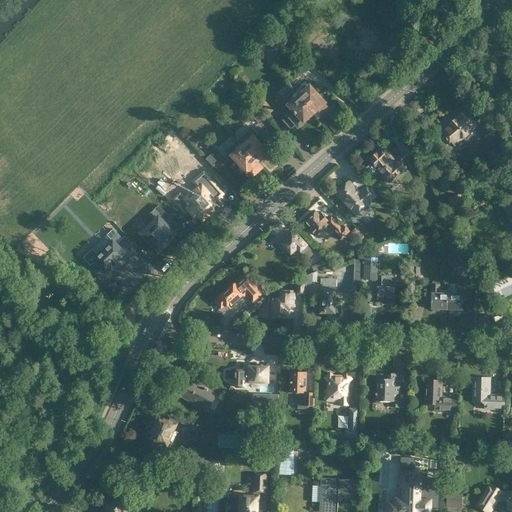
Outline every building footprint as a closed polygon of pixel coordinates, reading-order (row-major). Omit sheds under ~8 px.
[(245,85),(249,81),(244,75),(240,78),(245,85)] [(252,86),(250,83),(244,88),(246,91),(252,86)] [(324,103),(309,87),(299,96),(299,97),(314,113),(315,114),(317,112),(321,116),(328,109),(323,104),(324,103)] [(294,91),(283,100),(292,112),(284,121),(293,131),(297,127),(298,128),(314,113),(299,97),(299,96),(294,91)] [(273,109),(264,99),(257,104),(266,115),(273,109)] [(266,117),(258,108),(251,114),(259,123),(266,117)] [(455,146),(483,121),(478,115),(473,120),(465,111),(443,131),(446,135),(445,136),(446,138),(446,139),(448,141),(450,143),(452,142),(455,146)] [(258,163),(268,154),(253,137),(258,133),(252,127),(237,140),(238,141),(258,163)] [(258,163),(238,141),(225,153),(230,158),(232,156),(247,172),(248,172),(252,177),(260,170),(257,166),(259,164),(258,163)] [(377,153),(370,160),(373,163),(368,168),(374,175),(379,171),(385,177),(385,178),(385,179),(385,180),(386,181),(387,181),(388,181),(389,181),(389,182),(396,176),(398,178),(406,170),(405,169),(406,167),(402,162),(407,158),(407,159),(416,151),(408,141),(399,149),(403,154),(395,161),(385,150),(383,151),(382,152),(380,149),(376,153),(377,153)] [(211,155),(206,160),(212,166),(217,161),(211,155)] [(227,191),(203,167),(194,175),(198,178),(185,190),(191,196),(185,201),(195,212),(198,209),(208,219),(217,210),(215,207),(223,199),(221,197),(227,191)] [(349,181),(335,193),(356,215),(359,213),(362,216),(364,216),(369,211),(369,209),(366,206),(369,203),(368,202),(376,196),(366,185),(359,192),(349,181)] [(449,198),(451,212),(465,210),(463,197),(449,198)] [(153,216),(137,231),(155,251),(173,233),(169,229),(174,224),(152,201),(145,207),(153,216)] [(315,211),(305,221),(311,228),(310,229),(316,236),(328,225),(341,238),(349,231),(344,226),(341,229),(330,217),(331,216),(330,215),(326,219),(322,214),(320,216),(315,211)] [(107,225),(71,264),(79,271),(83,267),(99,281),(119,259),(105,246),(116,234),(107,225)] [(355,227),(350,232),(358,241),(364,236),(355,227)] [(314,253),(307,246),(294,231),(278,245),(283,251),(286,249),(291,254),(297,249),(307,260),(314,253)] [(460,245),(456,247),(461,259),(465,258),(460,245)] [(377,257),(363,257),(362,264),(364,264),(364,280),(377,280),(377,257)] [(395,277),(378,277),(378,303),(386,303),(386,305),(392,305),(392,303),(394,303),(395,277)] [(322,279),(321,312),(334,313),(335,311),(338,312),(338,305),(335,305),(336,280),(322,279)] [(449,291),(448,309),(463,310),(464,298),(472,298),(473,279),(457,279),(457,288),(449,288),(449,291)] [(257,298),(262,293),(251,280),(245,285),(257,298)] [(438,280),(435,280),(434,280),(433,283),(432,309),(448,309),(449,291),(440,290),(440,283),(438,280)] [(232,306),(248,291),(244,287),(241,289),(235,283),(220,298),(217,301),(217,304),(219,307),(223,307),(228,302),(232,306)] [(491,284),(485,287),(492,303),(499,300),(491,284)] [(294,307),(295,293),(291,293),(291,291),(282,290),(282,299),(273,299),(272,315),(285,315),(286,308),(290,308),(290,307),(294,307)] [(247,314),(251,318),(256,313),(252,309),(247,314)] [(274,381),(274,378),(274,371),(268,371),(268,367),(248,366),(248,382),(262,382),(261,404),(278,404),(278,385),(272,385),(272,381),(274,381)] [(315,406),(315,393),(305,393),(305,372),(291,372),(291,393),(301,393),(301,399),(304,399),(304,406),(315,406)] [(330,373),(325,378),(329,382),(329,388),(326,391),(326,398),(328,401),(341,401),(340,405),(348,405),(349,382),(352,379),(347,374),(344,377),(334,377),(330,373)] [(396,379),(396,374),(387,374),(387,378),(378,378),(378,401),(393,401),(393,407),(399,407),(400,406),(406,406),(406,399),(400,399),(400,389),(394,389),(394,379),(396,379)] [(506,394),(489,394),(490,378),(475,378),(474,401),(489,401),(489,408),(506,408),(506,394)] [(217,394),(190,379),(181,396),(189,400),(189,401),(207,412),(217,394)] [(456,412),(457,398),(441,397),(442,381),(426,380),(425,403),(436,404),(435,412),(456,412)] [(242,395),(231,389),(227,396),(239,402),(242,395)] [(358,409),(351,409),(350,430),(346,430),(345,441),(357,442),(358,409)] [(202,423),(184,415),(181,423),(199,431),(202,423)] [(159,452),(163,454),(170,439),(173,441),(177,431),(174,429),(178,420),(174,419),(172,422),(159,416),(156,423),(152,421),(148,423),(146,428),(148,431),(151,433),(149,439),(162,445),(159,452)] [(407,419),(399,419),(398,429),(407,429),(407,419)] [(267,422),(266,432),(274,433),(275,423),(267,422)] [(209,475),(210,458),(199,458),(198,475),(209,475)] [(466,465),(468,485),(478,484),(477,469),(476,469),(475,464),(466,465)] [(232,504),(232,509),(235,511),(265,511),(265,502),(258,502),(259,491),(266,491),(266,474),(255,474),(254,495),(239,495),(239,501),(237,501),(232,504)] [(400,504),(389,504),(388,511),(430,511),(431,504),(416,502),(416,475),(399,474),(400,504)] [(321,478),(320,511),(325,511),(336,511),(337,510),(338,510),(338,495),(356,496),(356,480),(339,479),(339,478),(321,478)] [(511,509),(511,492),(501,492),(500,491),(490,485),(479,504),(489,510),(497,497),(508,497),(508,509),(511,509)] [(123,500),(120,492),(115,494),(116,497),(103,502),(105,508),(102,510),(100,511),(126,511),(127,511),(133,510),(129,499),(123,500)] [(465,504),(465,497),(461,496),(461,495),(447,494),(446,506),(460,507),(460,504),(465,504)]
